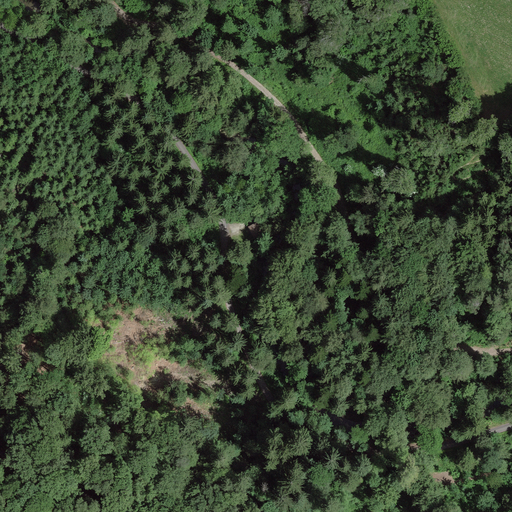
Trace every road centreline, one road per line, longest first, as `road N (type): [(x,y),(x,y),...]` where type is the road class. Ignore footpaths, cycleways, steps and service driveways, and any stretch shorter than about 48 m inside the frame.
road 1 (unclassified): [(511,425),(426,449),(373,452),(345,448),(288,415),(250,366),(223,287),(220,214),(185,150),(123,90),(0,25)]
road 2 (track): [(411,332),(355,248),(343,206),(299,129),(237,69),(172,30),(122,18),(109,0)]
